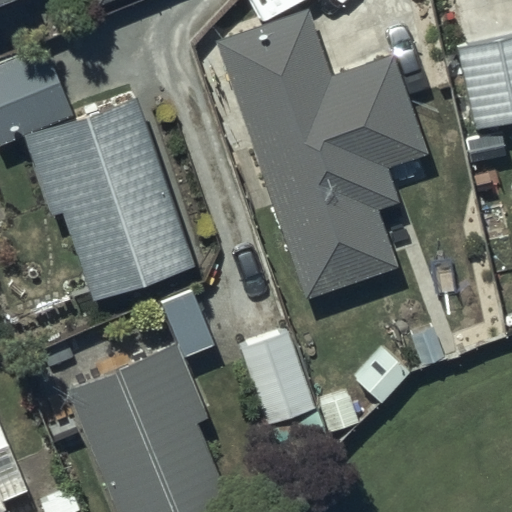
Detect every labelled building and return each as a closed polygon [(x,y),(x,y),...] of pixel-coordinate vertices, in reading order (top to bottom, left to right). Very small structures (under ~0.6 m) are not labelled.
[(307,6),(213,38),(302,296),(393,265),(372,205),(394,197),(383,165),(423,151),(389,52),(330,73),(307,6)] [(511,34),(456,46),(472,127),(511,119),(511,34)] [(39,42),(0,58),(0,139),(68,111),(39,42)] [(190,264),(131,93),(22,135),(49,213),(60,209),(91,298),(190,264)] [(329,441),(288,324),(236,342),(264,423),(269,422),(281,457),(329,441)] [(170,343),(66,385),(116,511),(225,511),(179,395),(189,391),(170,343)] [(0,509),(3,508),(0,500),(0,499),(24,490),(0,430),(0,509)]
